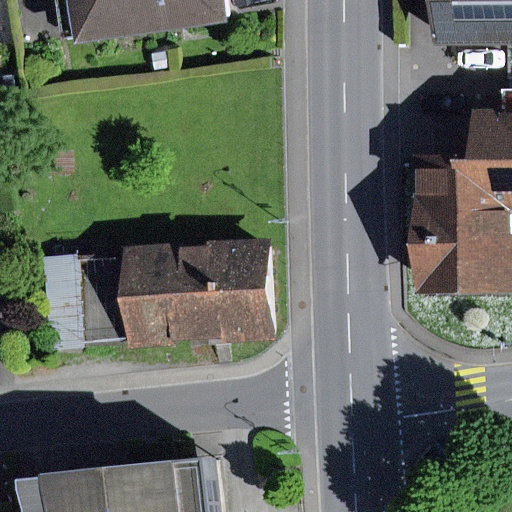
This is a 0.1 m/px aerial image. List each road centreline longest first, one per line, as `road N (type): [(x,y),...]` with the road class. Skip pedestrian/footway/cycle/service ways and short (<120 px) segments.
road 1 (primary): [(343,0),(351,405)]
road 2 (residential): [(0,430),(305,401),(351,405)]
road 3 (residential): [(351,405),(409,414),(511,400)]
